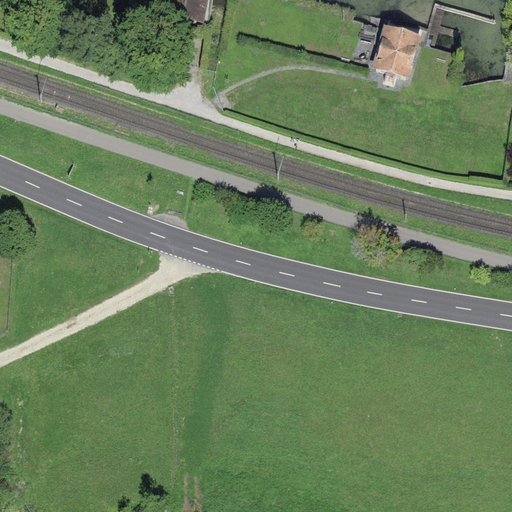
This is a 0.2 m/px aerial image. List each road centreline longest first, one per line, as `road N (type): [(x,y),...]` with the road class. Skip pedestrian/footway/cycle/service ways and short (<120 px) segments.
road 1 (primary): [(0,170),(180,244),(309,280),(511,316)]
road 2 (track): [(180,244),(170,275),(0,360)]
